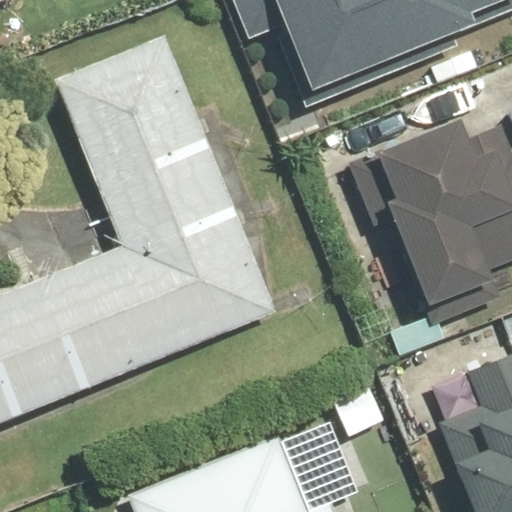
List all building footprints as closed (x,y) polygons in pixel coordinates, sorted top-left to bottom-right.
[(270,0),(309,87),(507,0),(270,0)] [(121,244),(0,290),(0,421),(279,316),(171,32),(57,75),(121,244)] [(463,121),(348,163),(408,327),(502,293),(492,265),(511,257),(511,151),(501,122),(468,134),(463,121)] [(481,406),(442,421),(476,511),(511,511),(511,351),(466,369),(481,406)] [(278,433),(128,493),(135,511),(337,511),(332,499),(309,509),(278,433)]
